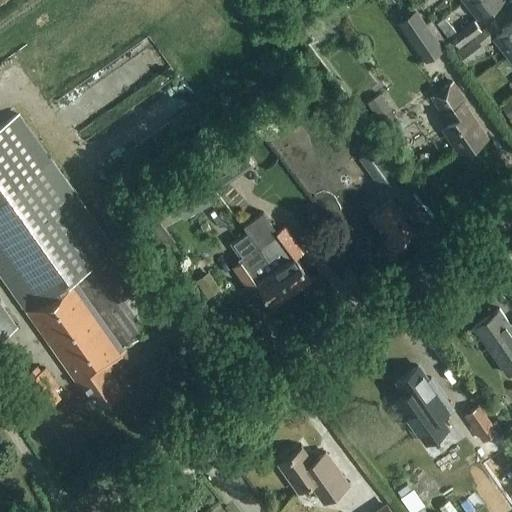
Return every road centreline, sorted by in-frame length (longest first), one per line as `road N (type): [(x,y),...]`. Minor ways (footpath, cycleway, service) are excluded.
road 1 (unclassified): [(196,435),(511,212)]
road 2 (tertiary): [(87,511),(196,435)]
